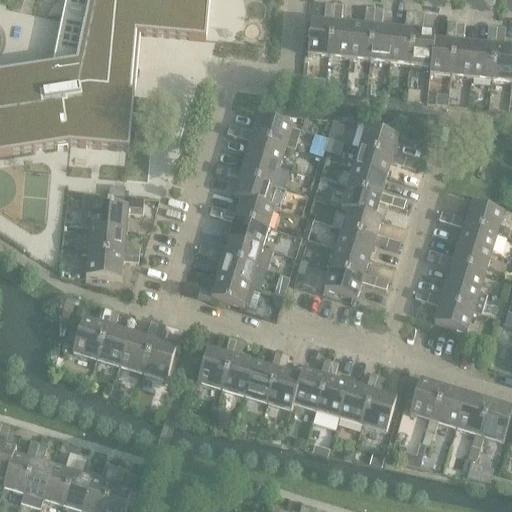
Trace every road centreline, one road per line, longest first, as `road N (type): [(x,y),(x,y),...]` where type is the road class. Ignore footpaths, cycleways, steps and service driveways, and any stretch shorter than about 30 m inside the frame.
road 1 (residential): [(298,0),(287,72),(232,75),(162,310),(287,350),(294,328),(383,356)]
road 2 (residential): [(383,356),(431,188)]
road 3 (residential): [(383,356),(511,393)]
